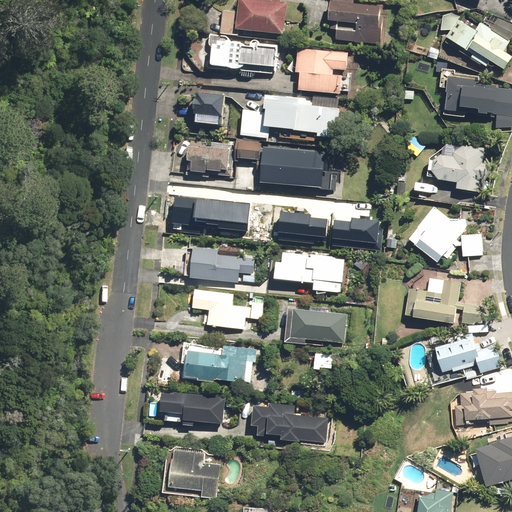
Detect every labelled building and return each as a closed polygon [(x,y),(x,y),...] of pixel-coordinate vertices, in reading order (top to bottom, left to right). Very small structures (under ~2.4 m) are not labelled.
[(290,1),(273,0),(242,0),(241,13),(224,11),(222,34),(239,36),(240,30),(287,34),(290,1)] [(385,0),(331,0),(331,22),(339,23),(338,40),(384,42),(385,0)] [(453,33),(449,39),(473,54),(475,51),(508,71),(511,64),(511,55),(506,52),(511,42),(511,22),(501,16),(493,28),(466,11),(463,16),(445,13),(443,31),(453,33)] [(210,47),(213,47),(212,69),(244,71),(244,67),(280,69),(282,43),(233,40),(233,37),(211,36),(210,47)] [(351,52),(300,50),(298,73),(302,73),(301,92),(345,95),(346,77),(350,77),(351,52)] [(498,83),(460,79),(460,74),(457,74),(457,71),(444,70),(442,88),(450,89),(448,113),(511,119),(511,89),(498,88),(498,83)] [(270,93),(268,110),(245,109),(242,137),(269,139),(270,129),(321,133),(320,139),(337,140),(340,99),(270,93)] [(198,94),(196,115),(200,116),(199,124),(225,125),(227,95),(198,94)] [(263,144),(238,143),(237,160),(262,162),(263,144)] [(484,179),(485,146),(443,144),(443,155),(436,160),(435,171),(442,180),(441,182),(458,182),(458,191),(480,192),(481,179),(484,179)] [(232,147),(190,146),(189,173),(231,175),(232,147)] [(330,151),(266,146),(263,185),(327,190),(330,151)] [(424,167),(425,152),(411,151),(410,166),(424,167)] [(373,206),(354,205),(353,226),(372,227),(373,206)] [(459,223),(436,206),(412,238),(419,243),(423,238),(446,255),(469,223),(462,218),(459,223)] [(270,213),(222,211),(220,236),(269,238),(270,213)] [(398,244),(398,237),(399,237),(399,227),(390,227),(389,247),(398,248),(398,244)] [(483,234),(463,235),(464,259),(484,258),(483,234)] [(268,283),(242,282),(243,268),(257,268),(258,256),(243,256),(243,251),(193,249),(192,277),(197,277),(196,290),(268,293),(268,283)] [(348,255),(285,251),(284,262),(278,262),(277,281),(315,283),(315,290),(342,291),(342,284),(346,284),(348,255)] [(465,313),(486,315),(488,293),(460,291),(461,281),(444,280),(443,290),(409,288),(407,319),(458,323),(459,307),(465,308),(465,313)] [(235,293),(195,290),(193,310),(208,311),(207,328),(245,331),(246,318),(263,319),(265,302),(252,301),(252,307),(234,306),(235,293)] [(289,309),(286,342),(307,344),(308,340),(345,343),(347,314),(289,309)] [(480,336),(437,347),(444,375),(480,365),(482,373),(505,367),(499,344),(483,348),(480,336)] [(257,349),(187,344),(186,362),(185,379),(250,384),(251,362),(256,362),(257,349)] [(336,353),(316,351),(315,371),(334,372),(336,353)] [(456,405),(457,425),(511,421),(511,392),(497,394),(497,390),(488,390),(488,387),(474,388),(474,392),(462,393),(463,404),(456,405)] [(229,397),(164,390),(161,418),(225,425),(229,397)] [(327,392),(293,391),(293,400),(327,401),(327,392)] [(271,405),(256,404),(254,425),(260,426),(259,436),(269,436),(269,434),(283,435),(282,440),(328,443),(330,417),(298,414),(299,405),(271,403),(271,405)] [(511,439),(478,449),(489,486),(511,479),(511,439)] [(223,456),(170,450),(165,493),(218,499),(223,456)] [(451,511),(453,491),(433,489),(432,496),(420,495),(418,511),(451,511)]
